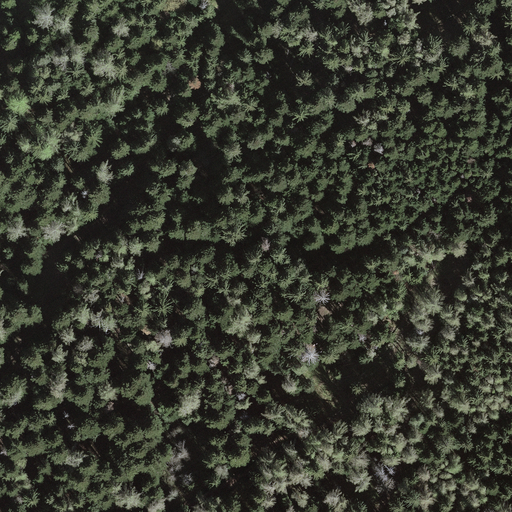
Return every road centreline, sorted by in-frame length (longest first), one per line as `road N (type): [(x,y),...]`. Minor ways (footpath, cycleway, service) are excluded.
road 1 (track): [(379,511),(406,457),(432,327),(462,289),(458,273),(447,270),(426,282),(368,387),(176,511)]
road 2 (track): [(0,373),(39,315),(65,246),(121,200),(167,119),(186,51),(227,0)]
